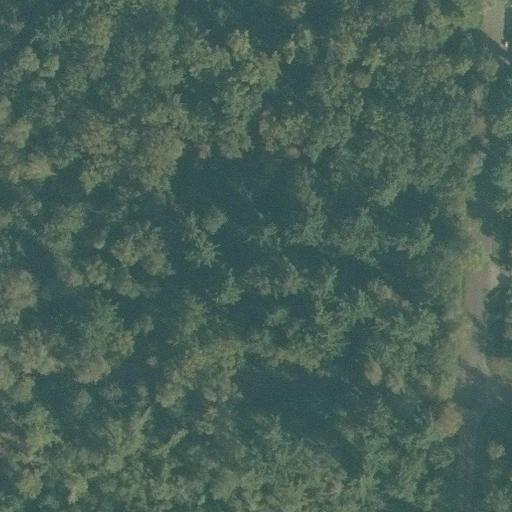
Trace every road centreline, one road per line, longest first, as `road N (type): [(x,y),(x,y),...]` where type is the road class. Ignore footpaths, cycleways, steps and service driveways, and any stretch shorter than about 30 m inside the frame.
road 1 (unclassified): [(0,364),(468,394)]
road 2 (residential): [(468,394),(492,0)]
